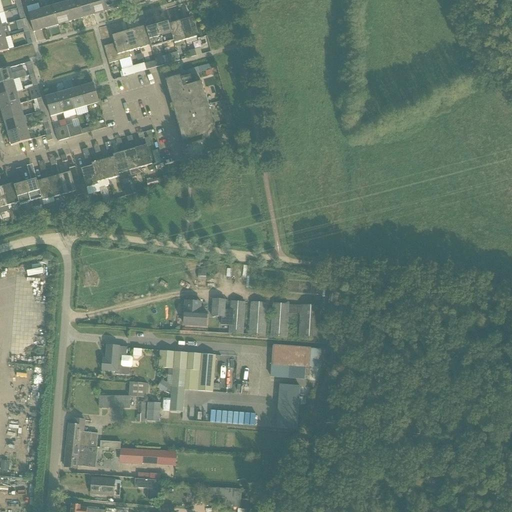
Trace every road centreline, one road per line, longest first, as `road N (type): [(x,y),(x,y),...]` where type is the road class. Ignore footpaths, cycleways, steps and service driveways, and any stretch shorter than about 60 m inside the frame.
road 1 (residential): [(50,511),(69,236)]
road 2 (unclassified): [(317,267),(69,236)]
road 3 (residential): [(0,164),(158,119),(169,156)]
road 4 (track): [(511,297),(317,267)]
